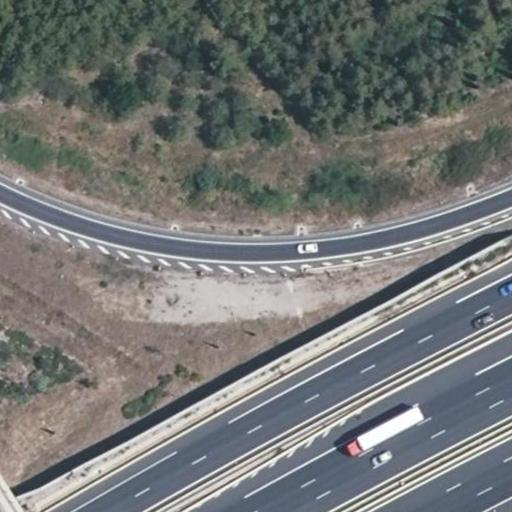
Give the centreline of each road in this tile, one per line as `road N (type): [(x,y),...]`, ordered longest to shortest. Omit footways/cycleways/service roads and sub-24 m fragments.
road 1 (motorway): [(511,198),(384,240),(230,254),(122,239),(0,194)]
road 2 (motorway): [(511,294),(106,511)]
road 3 (motorway): [(511,385),(271,511)]
